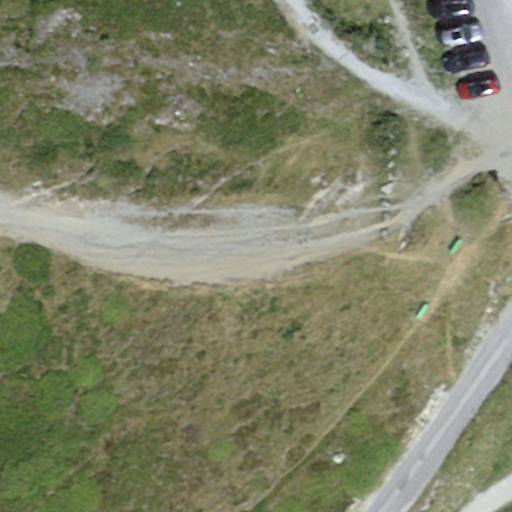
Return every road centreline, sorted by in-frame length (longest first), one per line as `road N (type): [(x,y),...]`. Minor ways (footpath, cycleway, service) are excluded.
road 1 (unclassified): [(511,327),(382,511)]
road 2 (unclassified): [(456,0),(511,119)]
